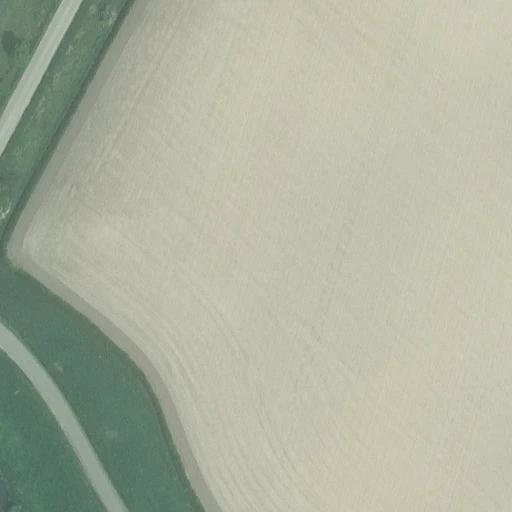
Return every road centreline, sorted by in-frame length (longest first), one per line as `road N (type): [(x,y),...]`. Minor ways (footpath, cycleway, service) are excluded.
road 1 (unclassified): [(120,511),(71,424),(0,331)]
road 2 (unclassified): [(0,145),(79,0)]
